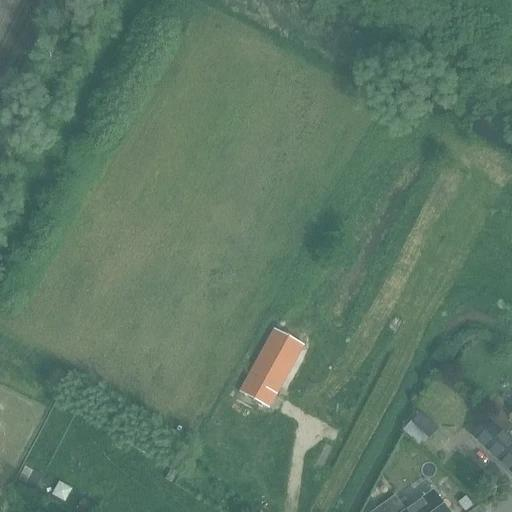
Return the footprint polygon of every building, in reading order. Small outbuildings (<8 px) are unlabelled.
[(273,329),(239,392),(270,409),(304,346),(273,329)] [(421,414),(403,432),(419,447),(436,428),(421,414)] [(511,444),(486,421),(473,435),(511,471),(511,444)] [(504,470),(484,448),(472,459),(491,481),(504,470)] [(447,511),(434,492),(406,511),(395,497),(374,511),(447,511)] [(466,498),(458,503),(464,511),(472,506),(466,498)] [(82,500),(77,511),(79,511),(92,511),(95,507),(82,500)]
